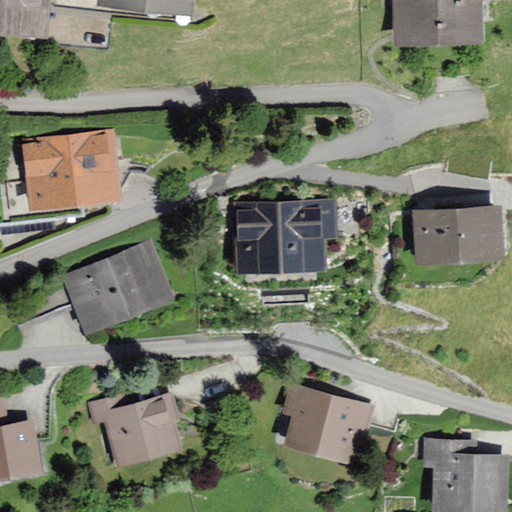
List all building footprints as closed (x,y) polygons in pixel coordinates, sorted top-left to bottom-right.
[(47,0),(0,0),(0,27),(44,32),(47,0)] [(188,0),(102,0),(102,2),(187,11),(188,0)] [(478,0),(397,0),(398,40),(479,38),(478,0)] [(110,134),(28,144),(36,208),(117,198),(110,134)] [(333,234),(332,204),(238,208),(241,268),(321,264),(319,234),(333,234)] [(497,211),(418,216),(421,261),(500,256),(497,211)] [(148,247),(67,279),(87,332),(169,300),(148,247)] [(370,408),(294,387),(287,413),(297,415),(289,443),(355,461),(370,408)] [(175,420),(169,396),(127,407),(124,396),(91,404),(95,419),(106,416),(119,464),(177,449),(169,421),(175,420)] [(3,400),(0,400),(0,477),(40,472),(32,422),(7,426),(3,400)] [(427,464),(439,464),(437,510),(484,511),(503,511),(505,459),(472,458),(473,444),(428,442),(427,464)]
